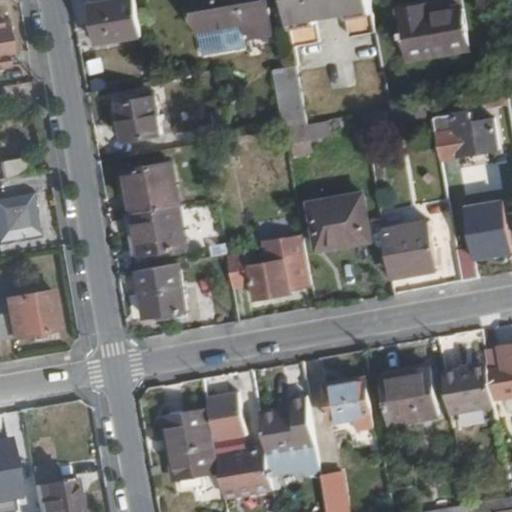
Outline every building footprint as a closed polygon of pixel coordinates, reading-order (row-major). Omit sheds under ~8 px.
[(141,36),(135,0),(109,0),(91,3),(97,43),(141,36)] [(206,27),(201,0),(188,0),(194,29),(206,27)] [(265,25),(260,0),(201,0),(206,27),(238,21),(238,29),(265,25)] [(372,12),(369,0),(283,0),(289,27),(318,23),(316,14),(345,9),(346,16),(372,12)] [(412,64),(480,47),(469,4),(436,12),(433,0),(428,0),(398,8),(412,64)] [(305,124),(295,64),(274,67),(284,128),(305,124)] [(505,100),(503,89),(469,95),(471,104),(482,102),(483,104),(505,100)] [(162,132),(156,96),(117,103),(124,139),(162,132)] [(497,147),(492,115),(471,118),(469,109),(453,112),(454,122),(435,125),(440,158),(497,147)] [(291,144),(333,136),(331,122),(288,130),(291,144)] [(29,174),(25,154),(1,158),(3,178),(29,174)] [(187,248),(173,164),(130,172),(143,255),(187,248)] [(381,243),(370,190),(311,201),(322,255),(381,243)] [(0,242),(38,236),(31,194),(0,198),(0,242)] [(437,265),(429,221),(382,229),(390,274),(437,265)] [(312,287),(302,232),(263,240),(265,252),(260,253),(261,263),(248,265),(253,297),(312,287)] [(478,278),(472,247),(456,250),(461,281),(478,278)] [(343,261),(349,285),(360,283),(354,258),(343,261)] [(186,311),(177,262),(138,268),(146,317),(186,311)] [(0,339),(60,329),(53,289),(3,298),(6,315),(0,315),(0,339)] [(511,394),(511,344),(487,349),(496,397),(511,394)] [(495,402),(488,366),(461,371),(460,367),(444,370),(451,410),(495,402)] [(440,414),(432,367),(385,376),(392,423),(440,414)] [(372,415),(365,379),(326,386),(332,422),(372,415)] [(245,433),(237,390),(207,395),(209,407),(214,439),(245,433)] [(323,469),(310,393),(294,396),(296,406),(260,412),(266,445),(271,472),(304,466),(306,472),(323,469)] [(214,439),(209,407),(164,415),(168,437),(174,437),(180,474),(200,471),(201,476),(220,473),(217,453),(214,439)] [(271,472),(266,445),(217,453),(220,473),(223,489),(237,487),(238,492),(273,486),(271,472)] [(0,511),(12,511),(22,510),(16,473),(0,476),(0,511)] [(76,511),(70,480),(33,486),(37,511),(76,511)] [(433,508),(429,483),(394,489),(397,511),(469,511),(468,502),(433,508)] [(349,511),(346,492),(327,496),(330,511),(349,511)] [(511,506),(511,493),(468,502),(469,511),(480,511),(496,509),(511,506)]
